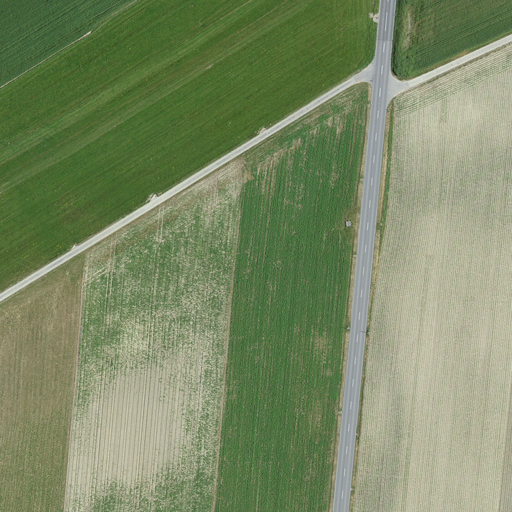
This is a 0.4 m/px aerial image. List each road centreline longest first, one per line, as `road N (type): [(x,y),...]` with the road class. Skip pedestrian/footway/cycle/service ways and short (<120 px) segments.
road 1 (secondary): [(343,511),(387,0)]
road 2 (track): [(383,65),(0,299)]
road 3 (track): [(380,100),(511,40)]
